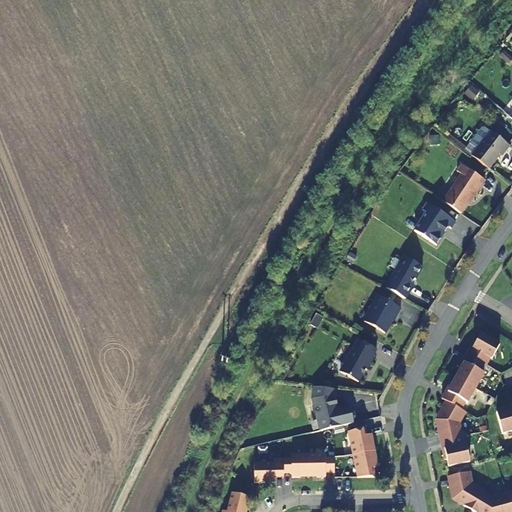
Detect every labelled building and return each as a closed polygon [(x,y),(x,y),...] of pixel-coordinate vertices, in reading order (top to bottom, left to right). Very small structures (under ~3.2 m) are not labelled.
[(510,146),(490,132),(471,156),(488,170),(502,153),(504,154),(510,146)] [(461,175),(443,203),(461,214),(470,200),(471,201),(485,181),(461,165),(457,172),(461,175)] [(414,232),(436,246),(448,228),(451,229),(456,223),(427,204),(422,210),(426,213),(414,232)] [(404,257),(386,289),(405,300),(413,285),(412,284),(414,280),(415,280),(422,268),(404,257)] [(400,309),(379,297),(376,301),(375,300),(369,309),(370,312),(365,322),(376,328),(376,330),(385,334),(394,316),(396,317),(400,309)] [(500,346),(480,335),(477,341),(475,340),(457,372),(459,373),(453,383),(451,382),(442,400),(446,402),(441,410),(443,411),(436,423),(445,460),(447,460),(448,467),(470,462),(466,445),(464,445),(459,423),(465,413),(461,410),(465,403),(467,404),(484,374),(482,373),(490,358),(492,359),(500,346)] [(374,357),(373,357),(377,350),(358,340),(340,372),(358,383),(365,370),(367,371),(374,357)] [(335,398),(336,390),(314,388),(312,399),(320,431),(354,424),(353,421),(355,417),(354,412),(351,411),(350,407),(338,410),(335,398)] [(511,406),(503,409),(503,411),(496,413),(502,434),(511,431),(511,406)] [(357,478),(376,478),(374,469),(379,468),(377,459),(375,460),(373,452),(371,444),(374,444),(372,435),(367,436),(366,429),(348,433),(357,478)] [(326,474),(335,473),(334,458),(325,458),(325,455),(292,455),(292,459),(273,459),(273,464),(254,464),(254,483),(274,483),(274,479),(274,474),(283,475),(292,474),(292,478),(301,478),(301,476),(309,476),(317,476),(317,478),(326,478),(326,474)] [(511,511),(511,492),(493,498),(472,486),(470,473),(448,477),(452,497),(465,505),(464,506),(472,511),(511,511)] [(246,511),(250,498),(231,493),(227,511),(226,511),(222,511),(221,511),(246,511)]
